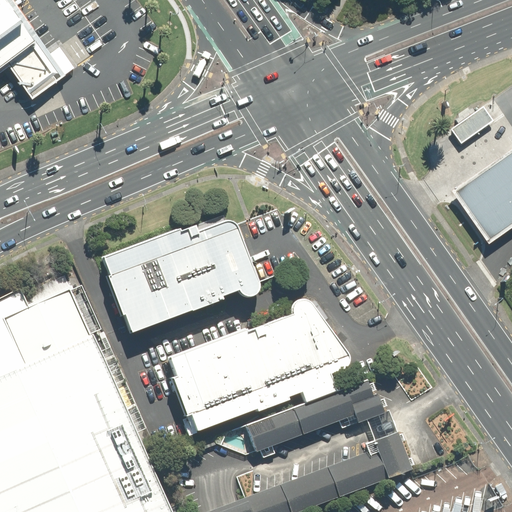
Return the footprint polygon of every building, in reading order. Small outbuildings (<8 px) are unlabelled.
[(0,0),(0,63),(24,97),(56,74),(2,0),(0,0)] [(485,108),(452,129),(461,144),(494,122),(485,108)] [(511,152),(457,191),(492,241),(511,227),(511,152)] [(182,227),(107,256),(114,274),(111,275),(125,313),(126,313),(134,334),(225,298),(224,295),(240,289),(243,291),(245,293),(249,295),(254,295),(256,294),(259,292),(261,289),(262,287),(261,283),(261,281),(238,225),(237,223),(234,221),(232,220),(228,220),(225,221),(200,229),(198,224),(183,229),(182,227)] [(92,334),(71,290),(32,306),(21,288),(0,298),(0,511),(172,511),(95,333),(92,334)] [(172,356),(179,375),(172,377),(186,416),(194,413),(198,429),(259,407),(260,410),(291,398),(289,396),(302,391),(305,399),(338,388),(333,373),(346,368),(348,366),(350,363),(350,361),(351,359),(350,356),(349,353),(313,303),(311,301),(307,299),(303,299),(298,301),(297,303),(295,308),(294,313),(249,330),(248,328),(172,356)] [(305,399),(236,423),(247,453),(375,409),(364,379),(338,388),(305,399)] [(368,454),(206,511),(296,511),(406,473),(385,415),(358,424),(368,454)]
